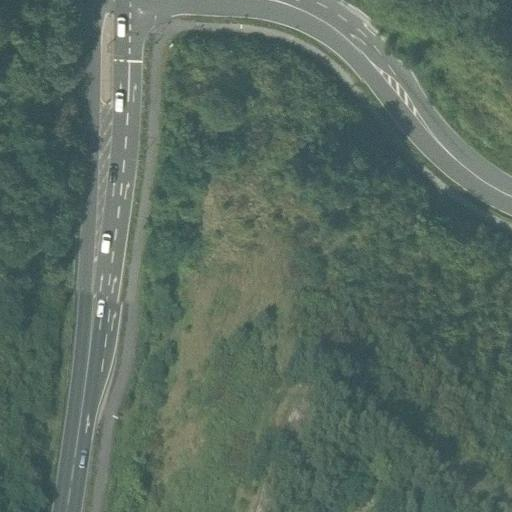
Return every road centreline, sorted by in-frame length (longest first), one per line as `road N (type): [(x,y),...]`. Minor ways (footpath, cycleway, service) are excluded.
road 1 (primary): [(110,0),(107,203),(71,511)]
road 2 (secondary): [(511,205),(435,147),(381,76),(327,27),(269,3),(238,0)]
